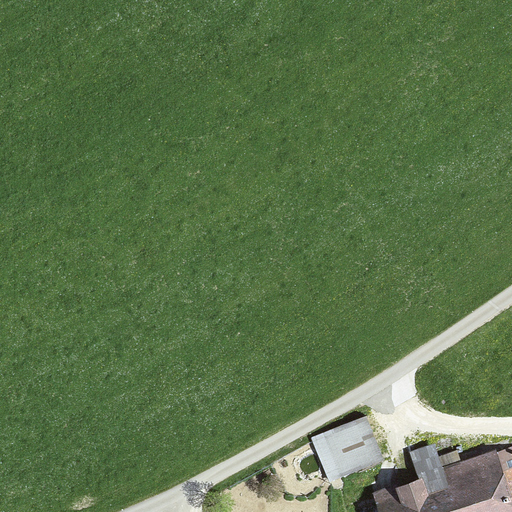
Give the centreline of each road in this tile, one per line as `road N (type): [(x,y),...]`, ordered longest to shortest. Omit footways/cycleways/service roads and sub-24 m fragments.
road 1 (unclassified): [(137,511),(268,447),(511,292)]
road 2 (track): [(511,426),(422,416),(382,380)]
